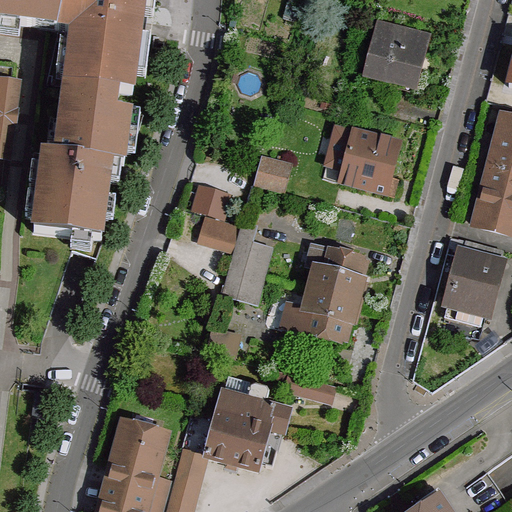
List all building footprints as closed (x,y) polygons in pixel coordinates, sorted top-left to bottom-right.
[(0,0),(0,20),(37,26),(72,30),(55,153),(43,151),(42,162),(33,229),(100,238),(110,161),(122,163),(129,111),(116,110),(118,91),(132,92),(140,28),(143,0),(0,0)] [(380,27),(367,76),(417,89),(430,40),(380,27)] [(0,94),(0,153),(8,155),(18,79),(2,77),(0,94)] [(511,120),(503,119),(475,228),(511,237),(511,120)] [(401,146),(355,133),(342,183),(393,196),(397,182),(392,181),(401,146)] [(278,185),(285,165),(263,159),(258,180),(278,185)] [(235,247),(240,229),(209,220),(204,239),(235,247)] [(477,314),(489,317),(506,255),(465,244),(444,320),(473,328),(477,314)] [(252,255),(238,251),(228,288),(242,291),(239,301),(257,306),(271,251),(254,247),(252,255)] [(327,274),(332,253),(313,248),(308,266),(307,269),(327,274)] [(332,253),(327,274),(307,269),(308,266),(300,264),(282,332),(309,339),(310,336),(339,343),(339,341),(347,343),(368,266),(360,264),(361,261),(332,253)] [(217,330),(210,353),(235,360),(241,337),(217,330)] [(334,389),(290,377),(286,392),(330,404),(334,389)] [(229,383),(210,461),(261,473),(270,435),(284,438),(291,413),(267,407),(270,394),(267,391),(254,390),(255,386),(253,383),(237,379),(229,383)] [(129,429),(106,511),(168,511),(175,487),(175,486),(156,481),(167,439),(129,429)] [(175,487),(189,491),(196,466),(182,462),(175,486),(175,487)]
